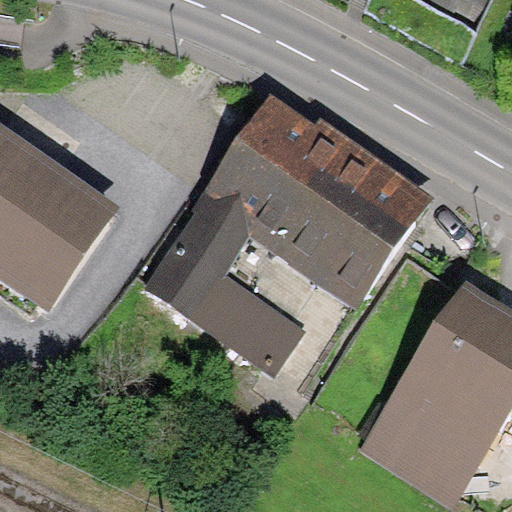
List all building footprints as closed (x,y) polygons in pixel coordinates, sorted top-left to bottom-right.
[(472,35),(410,0),(371,0),(367,10),(460,66),(472,35)] [(437,201),(273,95),(203,204),(254,237),(366,310),(437,201)] [(120,213),(0,131),(0,296),(35,321),(44,308),(51,313),(120,213)] [(254,237),(203,204),(146,290),(198,324),(229,276),(254,237)] [(307,326),(229,276),(198,324),(276,374),(307,326)] [(445,511),(511,405),(511,317),(461,285),(354,455),(444,511),(445,511)]
